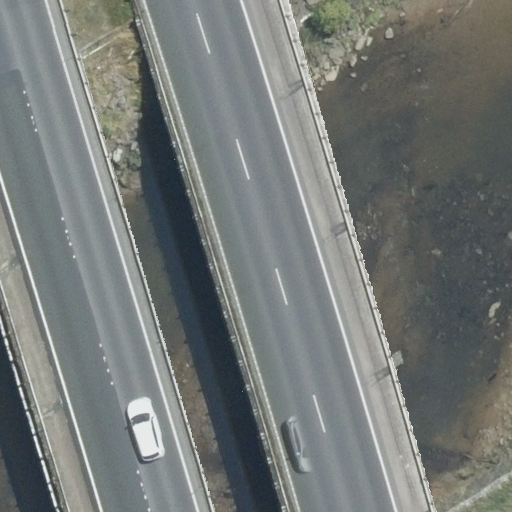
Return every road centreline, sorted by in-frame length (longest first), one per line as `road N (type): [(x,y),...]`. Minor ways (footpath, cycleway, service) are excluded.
road 1 (motorway): [(196,0),(348,511)]
road 2 (motorway): [(150,511),(0,3)]
